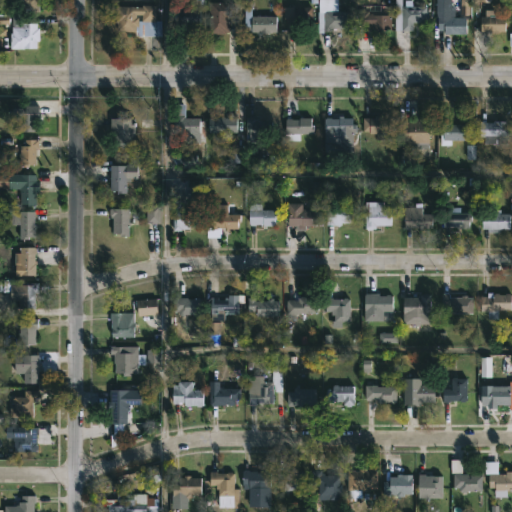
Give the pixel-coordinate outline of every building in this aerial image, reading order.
[(39,0),(39,12),(23,12),(23,1),(14,1),(14,0),(39,0)] [(251,0),(252,16),(276,16),(277,32),(257,34),(257,32),(251,32),(251,30),(244,30),(244,0),(251,0)] [(338,0),(338,11),(352,11),(352,31),(324,31),(324,33),(317,33),(318,11),(319,11),(319,0),(338,0)] [(402,0),(402,6),(427,6),(427,22),(413,22),(413,30),(395,30),(395,0),(402,0)] [(212,34),(209,34),(210,2),(235,3),(235,18),(228,18),(228,32),(226,32),(226,34),(212,34)] [(188,5),(188,8),(200,9),(200,25),(179,25),(179,10),(175,10),(175,4),(188,5)] [(156,5),(156,20),(161,20),(161,36),(134,36),(134,32),(116,31),(116,23),(113,23),(113,12),(115,12),(115,6),(156,5)] [(312,7),(312,27),(302,27),(302,31),(287,31),(287,19),(284,19),(284,7),(312,7)] [(369,12),(369,15),(391,15),(391,29),(372,30),(372,25),(360,26),(360,10),(369,10),(369,12)] [(496,12),(496,16),(506,16),(506,32),(487,33),(487,31),(481,31),(482,16),(488,16),(489,12),(496,12)] [(448,16),(468,17),(467,34),(445,34),(445,30),(438,30),(438,16),(448,16)] [(22,23),(37,23),(37,28),(39,28),(39,40),(36,40),(36,48),(10,48),(12,17),(22,17),(22,23)] [(35,131),(19,131),(19,109),(30,109),(30,106),(39,106),(37,121),(35,121),(35,131)] [(384,115),(384,119),(393,119),(394,133),(388,133),(388,142),(376,142),(376,134),(369,134),(369,131),(363,131),(363,118),(375,118),(375,115),(384,115)] [(184,116),(184,118),(200,118),(200,121),(204,121),(204,142),(200,142),(200,144),(180,143),(180,136),(174,136),(175,116),(184,116)] [(254,116),(254,118),(257,118),(257,121),(274,121),(274,137),(250,137),(249,131),(248,131),(248,116),(254,116)] [(344,116),(344,118),(353,118),(353,124),(357,124),(357,133),(353,133),(351,142),(341,142),(341,137),(326,137),(326,119),(339,119),(339,116),(344,116)] [(224,117),(224,118),(237,118),(237,133),(209,132),(209,118),(224,117)] [(312,118),(312,124),(314,124),(314,134),(300,134),(300,141),(286,141),(286,118),(299,120),(299,117),(312,118)] [(430,121),(429,144),(401,143),(402,117),(409,117),(409,121),(430,121)] [(134,140),(134,148),(113,148),(113,145),(110,145),(111,118),(135,119),(135,140),(134,140)] [(452,121),(451,124),(466,124),(466,140),(450,140),(450,147),(440,145),(440,121),(452,121)] [(506,121),(506,128),(509,128),(508,144),(483,143),(484,137),(479,137),(479,123),(481,123),(481,121),(494,123),(494,121),(506,121)] [(32,165),(32,171),(21,171),(21,164),(20,164),(20,146),(24,146),(24,139),(38,139),(38,150),(36,150),(36,165),(32,165)] [(126,179),(126,193),(117,193),(117,191),(110,191),(110,166),(137,165),(137,179),(126,179)] [(36,175),(36,181),(38,181),(38,193),(36,193),(36,204),(20,204),(20,189),(8,188),(9,174),(36,175)] [(384,202),(384,209),(391,209),(391,226),(376,226),(376,230),(366,230),(366,216),(368,216),(368,209),(365,209),(365,202),(384,202)] [(302,203),(302,208),(305,208),(305,211),(317,211),(317,226),(304,226),(304,230),(296,231),(295,226),(288,226),(288,203),(302,203)] [(423,203),(423,214),(435,214),(434,228),(405,228),(405,207),(415,207),(415,203),(423,203)] [(262,204),(262,210),(278,210),(278,219),(276,219),(275,226),(249,225),(250,204),(262,204)] [(228,205),(228,214),(240,214),(240,223),(238,223),(238,229),(217,229),(219,231),(219,237),(206,237),(206,229),(210,229),(210,205),(228,205)] [(184,206),(184,211),(206,212),(206,227),(189,228),(189,229),(181,229),(181,231),(173,231),(173,217),(176,217),(176,206),(184,206)] [(328,225),(327,211),(334,211),(334,206),(353,206),(352,223),(342,223),(342,225),(328,225)] [(159,225),(159,207),(146,207),(146,225),(159,225)] [(114,208),(129,209),(128,237),(120,237),(120,234),(113,234),(113,218),(110,218),(110,216),(109,216),(109,210),(114,208)] [(501,210),(501,214),(511,214),(511,229),(500,229),(500,233),(483,234),(483,214),(493,214),(493,210),(501,210)] [(34,211),(35,212),(34,225),(35,225),(35,237),(29,237),(29,240),(19,240),(20,211),(34,211)] [(472,213),(472,225),(467,225),(467,227),(444,227),(444,212),(472,213)] [(35,253),(35,276),(20,275),(20,267),(14,266),(15,253),(20,254),(21,247),(36,248),(35,253)] [(19,280),(19,286),(25,286),(25,283),(38,283),(38,294),(35,294),(34,309),(19,309),(19,297),(17,297),(17,293),(19,293),(18,288),(19,286),(13,286),(13,280),(19,280)] [(379,294),(379,296),(386,296),(386,295),(393,296),(393,311),(385,311),(383,322),(364,322),(365,293),(379,294)] [(450,297),(462,298),(462,295),(473,298),(472,314),(450,313),(450,309),(441,309),(441,293),(450,293),(450,297)] [(510,293),(510,295),(511,295),(511,311),(481,312),(481,297),(487,297),(488,293),(493,293),(493,295),(495,295),(495,294),(505,295),(505,293),(510,293)] [(428,295),(432,295),(431,324),(420,324),(420,326),(403,324),(404,297),(420,297),(420,295),(423,295),(423,294),(428,294),(428,295)] [(239,295),(239,314),(223,314),(223,316),(218,316),(218,317),(211,317),(211,297),(218,297),(218,300),(225,300),(225,298),(228,298),(228,295),(239,295)] [(305,296),(305,298),(318,298),(318,314),(287,315),(287,299),(298,301),(298,298),(301,298),(301,296),(305,296)] [(199,298),(202,299),(201,316),(184,315),(184,324),(172,324),(173,298),(194,299),(194,298),(199,298)] [(279,298),(279,316),(256,316),(256,312),(247,312),(247,298),(256,298),(256,301),(267,301),(267,298),(279,298)] [(348,298),(350,299),(350,322),(342,322),(342,328),(332,328),(334,316),(331,316),(331,312),(325,312),(325,298),(344,299),(344,298),(348,298)] [(158,315),(138,317),(137,300),(157,299),(158,315)] [(134,313),(135,337),(112,337),(112,320),(110,320),(110,313),(134,313)] [(38,325),(37,330),(35,330),(35,345),(28,345),(28,348),(18,348),(19,326),(24,326),(24,319),(38,319),(38,325)] [(138,347),(138,355),(146,355),(146,350),(160,350),(160,363),(138,363),(138,373),(130,373),(130,376),(123,376),(123,373),(115,373),(114,355),(110,355),(110,347),(138,347)] [(38,371),(38,384),(24,384),(24,374),(15,374),(15,355),(38,355),(38,371)] [(281,372),(281,392),(273,392),(273,405),(248,406),(249,376),(263,376),(263,382),(272,382),(271,356),(282,356),(281,372)] [(458,377),(458,379),(467,379),(467,401),(443,403),(443,388),(450,388),(450,390),(451,390),(451,379),(452,377),(458,377)] [(421,379),(421,385),(435,385),(435,402),(421,402),(421,406),(403,406),(404,379),(421,379)] [(192,382),(192,391),(203,391),(203,407),(186,407),(184,406),(184,403),(172,403),(173,385),(177,385),(178,383),(179,382),(192,382)] [(219,383),(219,387),(222,388),(222,389),(241,389),(240,400),(235,400),(235,405),(233,405),(233,406),(209,406),(210,382),(219,383)] [(373,382),(373,385),(377,385),(377,387),(396,387),(396,404),(390,404),(390,403),(379,404),(379,403),(376,402),(376,400),(365,401),(366,382),(373,382)] [(351,385),(354,386),(354,406),(346,408),(346,406),(326,405),(326,389),(333,389),(333,386),(351,385)] [(299,387),(299,389),(316,389),(316,405),(287,406),(287,392),(293,392),(294,389),(299,387)] [(494,387),(494,389),(510,389),(510,405),(508,406),(496,405),(489,405),(489,407),(482,407),(483,392),(488,392),(488,387),(494,387)] [(128,390),(128,397),(138,397),(138,405),(129,405),(129,412),(127,412),(127,420),(109,419),(109,397),(114,397),(115,390),(128,390)] [(33,403),(33,419),(25,418),(25,421),(17,421),(17,418),(10,418),(10,409),(13,409),(12,397),(24,397),(24,391),(39,391),(39,399),(34,399),(34,403),(33,403)] [(37,434),(36,451),(15,451),(15,437),(7,437),(7,425),(37,425),(37,434)] [(463,469),(463,473),(483,474),(483,490),(466,490),(466,491),(461,491),(461,487),(453,487),(454,472),(451,472),(451,458),(463,459),(463,469)] [(367,468),(367,469),(378,469),(378,488),(369,488),(369,490),(362,490),(362,498),(351,498),(351,488),(348,488),(348,470),(359,470),(359,468),(367,468)] [(303,469),(304,470),(304,478),(307,478),(307,490),(289,490),(289,491),(284,491),(284,487),(278,487),(277,472),(285,472),(285,474),(294,474),(294,470),(303,469)] [(320,471),(320,474),(340,475),(340,483),(342,483),(342,492),(340,492),(340,499),(330,498),(330,494),(319,494),(319,486),(312,486),(313,469),(320,469),(320,471)] [(391,469),(391,475),(397,476),(397,473),(413,473),(413,493),(404,493),(404,497),(397,497),(397,494),(383,494),(383,469),(391,469)] [(217,470),(217,472),(228,472),(228,471),(234,471),(233,488),(237,488),(237,500),(234,500),(234,508),(218,507),(218,488),(216,488),(216,485),(210,485),(210,470),(217,470)] [(511,470),(511,489),(507,489),(507,496),(495,496),(495,487),(489,487),(489,473),(496,473),(496,476),(503,476),(503,473),(506,473),(506,470),(511,470)] [(270,471),(270,506),(248,506),(249,489),(242,489),(242,471),(270,471)] [(426,473),(426,474),(443,474),(443,497),(430,497),(430,499),(426,499),(426,497),(419,497),(419,473),(426,473)] [(191,475),(190,477),(201,477),(201,493),(193,493),(193,496),(185,496),(185,499),(181,499),(181,496),(172,496),(173,482),(178,482),(179,477),(184,477),(184,475),(191,475)] [(146,493),(146,497),(154,497),(154,506),(158,506),(158,511),(112,511),(112,505),(117,505),(117,493),(146,493)] [(33,502),(33,511),(4,511),(4,505),(18,504),(18,501),(21,501),(21,495),(35,495),(35,502),(33,502)]
